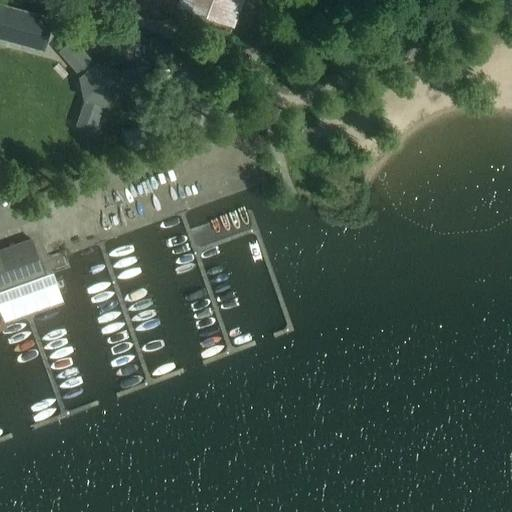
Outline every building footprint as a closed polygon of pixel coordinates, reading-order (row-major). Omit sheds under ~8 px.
[(180,0),(178,7),(234,26),(242,0),(180,0)] [(0,40),(44,53),(51,27),(54,19),(32,13),(7,6),(0,3),(0,40)] [(95,66),(72,42),(60,53),(82,78),(80,79),(83,99),(86,100),(77,126),(93,131),(102,106),(104,107),(121,92),(120,90),(151,84),(148,67),(117,73),(115,70),(113,71),(109,69),(111,66),(103,63),(102,67),(98,66),(97,65),(95,66)] [(0,294),(45,278),(32,239),(0,250),(0,294)] [(45,278),(0,294),(0,314),(4,327),(57,309),(45,278)]
